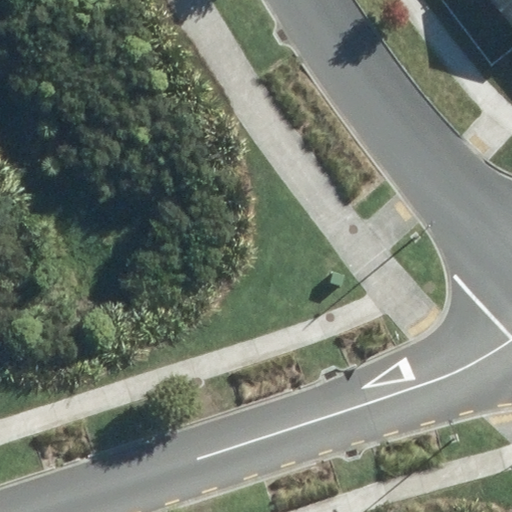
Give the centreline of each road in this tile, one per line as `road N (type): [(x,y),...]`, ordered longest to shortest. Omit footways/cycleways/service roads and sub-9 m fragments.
road 1 (residential): [(43,511),(414,390),(511,325)]
road 2 (residential): [(317,0),(440,166),(511,240)]
